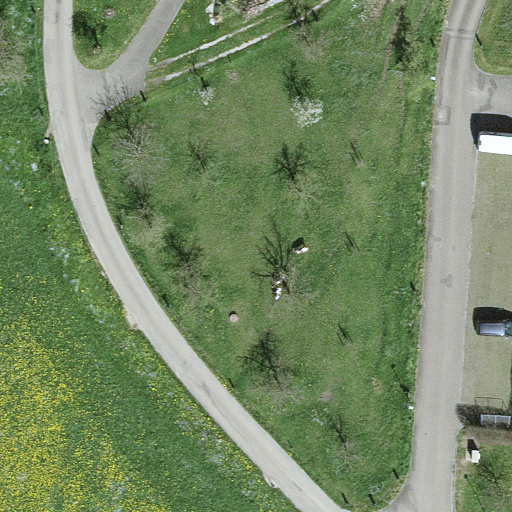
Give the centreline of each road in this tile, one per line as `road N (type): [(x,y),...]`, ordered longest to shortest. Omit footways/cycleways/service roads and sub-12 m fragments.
road 1 (residential): [(423,511),(453,66),(470,0)]
road 2 (track): [(114,73),(150,72),(230,44),(312,0)]
